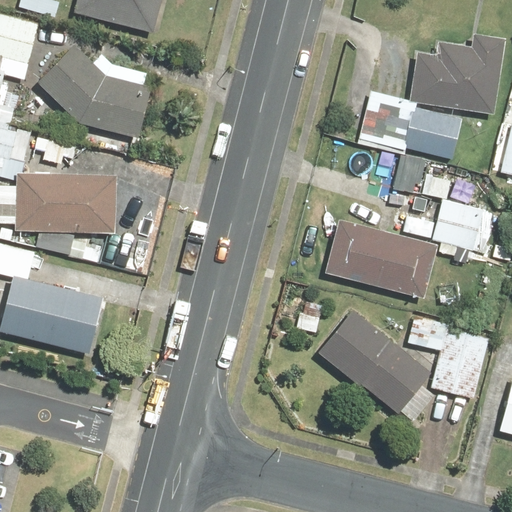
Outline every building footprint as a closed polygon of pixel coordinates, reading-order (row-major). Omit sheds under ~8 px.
[(76,0),(73,14),(152,34),(161,0),(76,0)] [(0,73),(23,78),(34,23),(0,15),(0,73)] [(417,51),(409,102),(493,115),(505,39),(472,34),(471,46),(438,41),(436,54),(417,51)] [(152,87),(104,76),(74,46),(36,84),(78,125),(139,138),(152,87)] [(462,116),(369,95),(359,139),(452,160),(462,116)] [(511,123),(510,123),(501,171),(511,173),(511,123)] [(116,175),(17,173),(15,232),(114,234),(116,175)] [(440,200),(432,240),(472,248),(480,208),(440,200)] [(439,245),(338,219),(324,274),(425,300),(439,245)] [(12,277),(0,330),(0,333),(89,354),(102,298),(12,277)] [(430,373),(352,310),(317,353),(359,387),(361,385),(397,414),(430,373)] [(413,315),(406,340),(421,344),(417,358),(440,364),(434,388),(473,398),(490,336),(413,315)] [(511,384),(499,432),(511,435),(511,384)]
